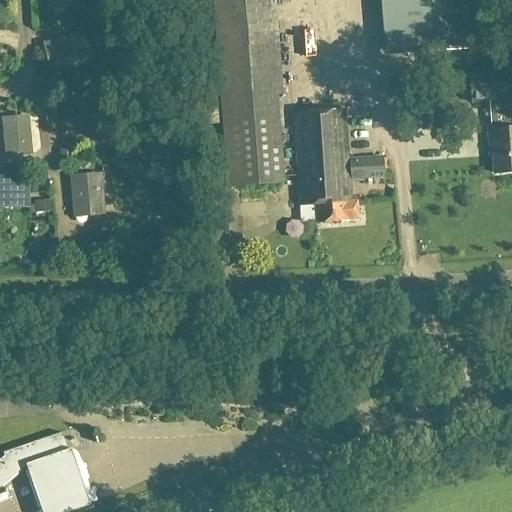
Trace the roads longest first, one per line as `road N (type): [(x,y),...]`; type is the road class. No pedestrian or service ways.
road 1 (unclassified): [(0,301),(511,278)]
road 2 (unclassified): [(401,428),(341,407),(219,401),(65,401),(0,410)]
road 3 (tertiary): [(165,511),(352,455),(401,428)]
road 4 (tertiary): [(401,428),(511,370)]
